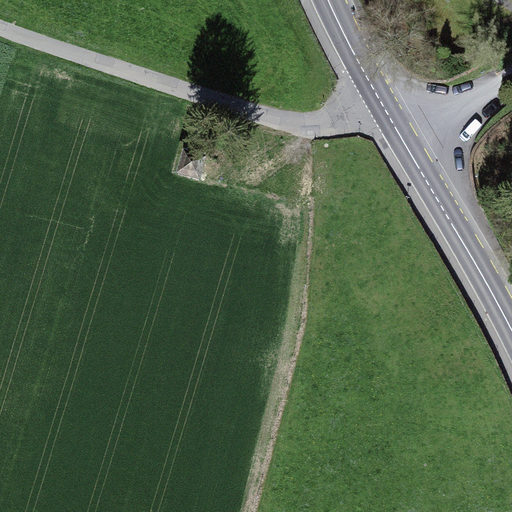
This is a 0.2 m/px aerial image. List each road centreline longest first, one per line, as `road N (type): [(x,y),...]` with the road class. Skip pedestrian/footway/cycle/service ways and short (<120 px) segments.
road 1 (track): [(378,98),(300,125),(0,25)]
road 2 (secondary): [(405,143),(511,331)]
road 3 (secondary): [(328,0),(405,143)]
road 4 (residential): [(511,72),(405,143)]
